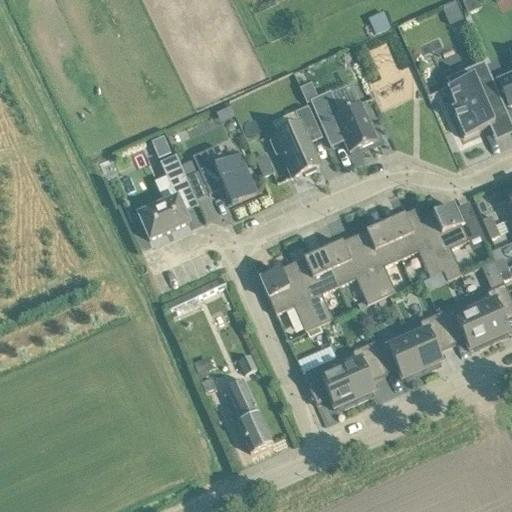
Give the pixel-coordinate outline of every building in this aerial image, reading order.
[(477,0),(475,0),(464,5),(469,17),(482,11),(477,0)] [(383,13),(368,20),(375,36),(391,29),(383,13)] [(464,139),(489,128),(494,126),(490,119),(505,113),(490,78),(475,85),(469,70),(445,81),(449,88),(446,89),(454,108),(451,110),(464,139)] [(511,75),(497,82),(508,108),(511,106),(511,75)] [(362,82),(352,87),(360,105),(370,101),(362,82)] [(344,144),(347,151),(349,155),(376,142),(360,106),(339,115),(330,94),(309,103),(330,150),(344,144)] [(306,140),(319,135),(308,109),(294,115),(299,126),(273,138),(275,141),(269,143),(275,157),(281,155),(292,180),(304,175),(305,177),(316,172),(315,170),(319,168),(306,140)] [(163,140),(151,145),(158,162),(170,157),(163,140)] [(223,191),(230,207),(256,196),(239,157),(224,164),(217,148),(192,159),(209,197),(223,191)] [(138,217),(149,243),(188,226),(181,209),(195,203),(175,157),(159,164),(166,179),(155,183),(163,201),(148,207),(150,212),(138,217)] [(190,164),(181,168),(186,180),(195,176),(190,164)] [(270,165),(259,170),(263,179),(274,174),(270,165)] [(468,245),(453,212),(452,208),(421,222),(420,222),(443,275),(442,275),(447,285),(462,278),(450,253),(468,245)] [(420,222),(421,222),(416,212),(384,226),(386,230),(401,263),(418,255),(429,281),(442,275),(443,275),(420,222)] [(491,219),(482,222),(487,232),(495,228),(491,219)] [(481,235),(477,225),(475,221),(465,225),(472,239),(481,235)] [(401,263),(386,230),(384,226),(353,240),(381,302),(395,296),(384,270),(401,263)] [(499,238),(495,228),(487,232),(491,242),(499,238)] [(381,302),(353,240),(322,253),(324,257),(338,290),(356,283),(367,308),(381,302)] [(338,290),(324,257),(322,253),(291,267),(319,329),(333,323),(321,298),(338,290)] [(503,261),(494,264),(499,274),(507,270),(503,261)] [(319,329),(291,267),(259,281),(276,318),(293,310),(305,336),(305,335),(318,330),(319,329)] [(511,280),(507,270),(499,274),(503,284),(511,280)] [(222,281),(166,307),(170,315),(226,289),(222,281)] [(471,302),(490,347),(502,342),(500,338),(511,332),(511,305),(504,287),(471,302)] [(490,347),(471,302),(437,317),(451,348),(464,342),(468,352),(477,348),(479,352),(490,347)] [(451,348),(437,317),(403,332),(423,377),(435,372),(433,368),(442,364),(438,354),(451,348)] [(318,330),(305,335),(307,341),(321,335),(319,329),(318,330)] [(423,377),(403,332),(370,347),(383,378),(396,372),(401,382),(410,378),(411,382),(423,377)] [(383,378),(370,347),(336,362),(356,407),(367,401),(366,398),(375,394),(370,384),(383,378)] [(256,372),(249,358),(238,363),(245,377),(256,372)] [(209,359),(194,365),(199,377),(213,371),(209,359)] [(356,407),(336,362),(302,377),(316,408),(329,402),(333,412),(342,408),(344,412),(356,407)] [(211,381),(201,384),(205,395),(215,392),(211,381)] [(243,383),(224,392),(239,423),(236,424),(250,456),(272,446),(243,383)]
